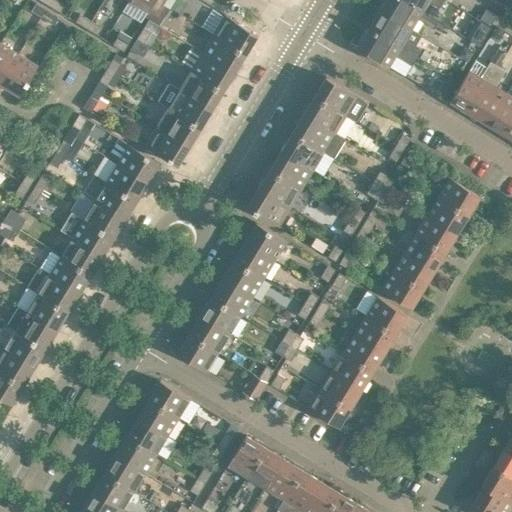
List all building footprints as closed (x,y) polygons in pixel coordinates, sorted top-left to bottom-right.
[(60,12),(65,4),(58,0),(52,0),(49,5),(60,12)] [(149,9),(154,0),(131,0),(148,11),(149,9)] [(154,0),(149,9),(158,14),(164,3),(158,0),(154,0)] [(417,18),(434,28),(439,20),(434,17),(406,0),(386,0),(380,9),(411,28),(417,18)] [(443,0),(406,0),(434,17),(443,0)] [(36,2),(31,10),(41,16),(46,9),(36,2)] [(486,8),(480,18),(491,25),(497,14),(486,8)] [(53,24),(58,16),(46,9),(41,16),(53,24)] [(422,49),(416,45),(423,35),(411,28),(380,9),(369,28),(417,57),(422,49)] [(80,13),(75,21),(87,28),(92,20),(80,13)] [(258,34),(225,14),(214,33),(246,53),(258,34)] [(98,35),(102,27),(92,20),(87,28),(98,35)] [(152,31),(144,26),(137,38),(145,42),(152,31)] [(162,27),(156,36),(161,39),(168,38),(172,32),(162,27)] [(395,55),(412,65),(417,57),(369,28),(358,47),(388,65),(395,55)] [(124,51),(132,37),(120,30),(116,35),(118,36),(113,44),(124,51)] [(475,32),(471,39),(480,45),(484,38),(475,32)] [(246,53),(214,33),(202,52),(235,71),(246,53)] [(131,48),(143,56),(150,45),(145,42),(137,38),(131,48)] [(0,82),(1,83),(19,53),(1,42),(0,43),(0,82)] [(235,71),(202,52),(192,45),(181,64),(191,70),(223,90),(235,71)] [(464,45),(458,55),(468,61),(474,51),(464,45)] [(499,48),(491,61),(498,66),(506,53),(499,48)] [(20,95),(38,65),(19,53),(1,83),(20,95)] [(431,53),(426,62),(435,68),(441,59),(431,53)] [(121,63),(113,58),(106,69),(114,74),(121,63)] [(469,70),(451,101),(470,112),(498,66),(491,61),(481,77),(469,70)] [(496,86),(506,70),(498,66),(470,112),(488,123),(507,93),(496,86)] [(100,80),(107,85),(109,83),(114,86),(119,77),(114,74),(106,69),(100,80)] [(223,90),(191,70),(180,89),(212,108),(223,90)] [(443,82),(440,87),(450,93),(457,83),(437,71),(433,76),(443,82)] [(358,95),(326,76),(314,95),(346,114),(358,95)] [(212,108),(180,89),(169,107),(201,127),(212,108)] [(511,96),(507,93),(488,123),(506,135),(511,125),(511,96)] [(83,107),(91,111),(98,100),(90,95),(83,107)] [(346,114),(314,95),(303,113),(335,133),(346,114)] [(201,127),(169,107),(157,125),(189,145),(201,127)] [(72,124),(80,129),(87,118),(79,113),(72,124)] [(346,140),(335,133),(303,113),(292,132),(324,151),(335,158),(346,140)] [(146,145),(178,164),(189,145),(157,125),(146,145)] [(324,151),(292,132),(281,150),(313,170),(324,151)] [(411,138),(403,133),(396,145),(404,149),(411,138)] [(71,144),(63,139),(56,151),(64,155),(71,144)] [(159,162),(129,144),(118,163),(148,181),(159,162)] [(389,156),(397,161),(404,149),(396,145),(389,156)] [(313,170),(281,150),(270,169),(301,188),(313,170)] [(50,162),(57,167),(64,155),(56,151),(50,162)] [(416,156),(408,151),(401,162),(409,167),(416,156)] [(106,181),(136,200),(148,181),(118,163),(106,181)] [(301,188),(270,169),(258,187),(290,207),(301,188)] [(37,175),(29,170),(22,182),(30,187),(37,175)] [(380,170),(373,181),(381,186),(388,175),(380,170)] [(381,186),(389,191),(395,180),(388,175),(381,186)] [(49,181),(41,176),(34,188),(42,192),(49,181)] [(480,195),(450,177),(439,196),(469,214),(480,195)] [(95,200),(125,218),(136,200),(106,181),(95,200)] [(373,181),(366,193),(374,197),(381,186),(373,181)] [(15,193),(23,198),(30,187),(22,182),(15,193)] [(374,197),(382,202),(389,191),(381,186),(374,197)] [(247,206),(279,226),(290,207),(258,187),(247,206)] [(27,199),(35,204),(36,202),(49,210),(54,202),(41,194),(42,192),(34,188),(27,199)] [(427,214),(457,233),(469,214),(439,196),(427,214)] [(84,218),(114,236),(125,218),(95,200),(84,218)] [(365,212),(358,207),(351,218),(359,223),(365,212)] [(11,209),(4,220),(12,225),(19,213),(11,209)] [(19,213),(12,225),(19,229),(26,218),(19,213)] [(377,219),(369,214),(362,225),(370,230),(377,219)] [(416,233),(446,251),(457,233),(427,214),(416,233)] [(73,237),(103,255),(114,236),(84,218),(73,237)] [(344,230),(352,234),(359,223),(351,218),(344,230)] [(4,220),(0,226),(0,232),(5,236),(12,225),(4,220)] [(287,240),(257,222),(245,241),(275,259),(287,240)] [(5,236),(12,240),(19,229),(12,225),(5,236)] [(356,237),(363,241),(370,230),(362,225),(356,237)] [(396,246),(405,251),(435,270),(446,251),(416,233),(407,227),(396,246)] [(61,255),(91,273),(103,255),(73,237),(61,255)] [(275,259),(245,241),(234,259),(264,278),(275,259)] [(335,245),(328,256),(336,261),(343,249),(335,245)] [(394,270),(424,288),(435,270),(405,251),(394,270)] [(346,252),(339,263),(347,268),(354,256),(346,252)] [(50,274),(80,292),(91,273),(61,255),(50,274)] [(223,278),(252,296),(264,278),(234,259),(223,278)] [(335,270),(327,265),(321,276),(328,281),(335,270)] [(28,286),(39,292),(68,311),(80,292),(50,274),(40,267),(28,286)] [(382,289),(412,307),(424,288),(394,270),(382,289)] [(339,272),(332,283),(340,288),(347,277),(339,272)] [(211,296),(241,314),(252,296),(223,278),(211,296)] [(319,296),(311,291),(304,302),(312,307),(319,296)] [(39,292),(27,311),(57,329),(68,311),(39,292)] [(200,315),(230,333),(241,314),(211,296),(200,315)] [(408,314),(378,296),(366,315),(396,333),(408,314)] [(331,303),(323,298),(316,310),(324,314),(331,303)] [(298,314),(305,318),(312,307),(304,302),(298,314)] [(8,324),(16,329),(46,348),(57,329),(27,311),(19,306),(8,324)] [(309,321),(317,326),(324,314),(316,310),(309,321)] [(189,333),(219,351),(230,333),(200,315),(189,333)] [(355,333),(385,351),(396,333),(366,315),(355,333)] [(289,328),(282,339),(290,344),(296,333),(289,328)] [(5,348),(35,366),(46,348),(16,329),(5,348)] [(177,352),(207,370),(219,351),(189,333),(177,352)] [(296,333),(290,344),(297,349),(304,337),(296,333)] [(344,352),(373,370),(385,351),(355,333),(344,352)] [(282,339),(275,351),(283,355),(290,344),(282,339)] [(283,355),(290,360),(297,349),(290,344),(283,355)] [(0,355),(0,370),(23,384),(35,366),(5,348),(0,355)] [(332,370),(362,388),(373,370),(344,352),(332,370)] [(266,365),(259,376),(267,381),(274,370),(266,365)] [(0,396),(1,397),(12,403),(23,384),(0,370),(0,396)] [(321,389),(351,407),(362,388),(332,370),(321,389)] [(243,391),(256,399),(267,381),(259,376),(254,373),(243,391)] [(279,389),(285,377),(278,373),(271,384),(279,389)] [(190,398),(160,379),(149,399),(179,417),(190,398)] [(309,408),(339,426),(351,407),(321,389),(309,408)] [(138,417),(167,435),(179,417),(149,399),(138,417)] [(511,423),(511,413),(508,411),(502,420),(511,425),(511,423)] [(167,435),(138,417),(126,435),(156,453),(167,435)] [(497,429),(505,434),(511,425),(502,420),(497,429)] [(208,421),(202,430),(215,438),(221,429),(208,421)] [(234,435),(226,430),(220,441),(227,446),(234,435)] [(156,453),(126,435),(115,454),(145,472),(156,453)] [(246,435),(228,464),(247,476),(265,446),(246,435)] [(213,453),(221,457),(227,446),(220,441),(213,453)] [(265,487),(284,458),(265,446),(247,476),(265,487)] [(494,465),(511,476),(511,450),(505,447),(494,465)] [(494,453),(485,448),(480,457),(488,462),(494,453)] [(145,472),(115,454),(104,472),(134,490),(145,472)] [(474,465),(483,471),(488,462),(480,457),(474,465)] [(284,499),(302,469),(284,458),(265,487),(284,499)] [(482,484),(484,486),(484,485),(511,501),(511,476),(494,465),(482,484)] [(212,472),(204,467),(197,478),(205,483),(212,472)] [(282,511),(301,511),(302,510),(321,480),(302,469),(284,499),(278,509),(282,511)] [(134,490),(104,472),(92,491),(122,509),(134,490)] [(190,489),(198,494),(205,483),(197,478),(190,489)] [(302,510),(305,511),(326,511),(339,491),(321,480),(302,510)] [(469,509),(474,511),(508,511),(511,506),(511,501),(484,485),(484,486),(469,509)] [(120,511),(122,509),(92,491),(81,510),(85,511),(120,511)] [(351,511),(357,503),(339,491),(326,511),(351,511)] [(210,511),(214,511),(218,506),(207,499),(202,507),(210,511)] [(372,511),(357,503),(351,511),(372,511)]
